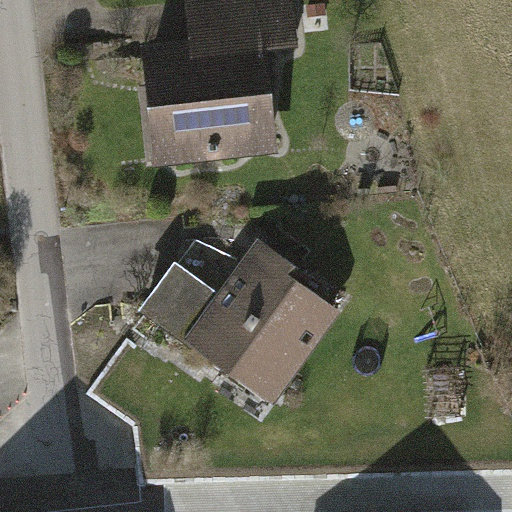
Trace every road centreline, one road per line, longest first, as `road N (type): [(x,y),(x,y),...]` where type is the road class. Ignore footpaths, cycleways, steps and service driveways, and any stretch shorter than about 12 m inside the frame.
road 1 (residential): [(11,0),(68,501)]
road 2 (residential): [(511,492),(68,501)]
